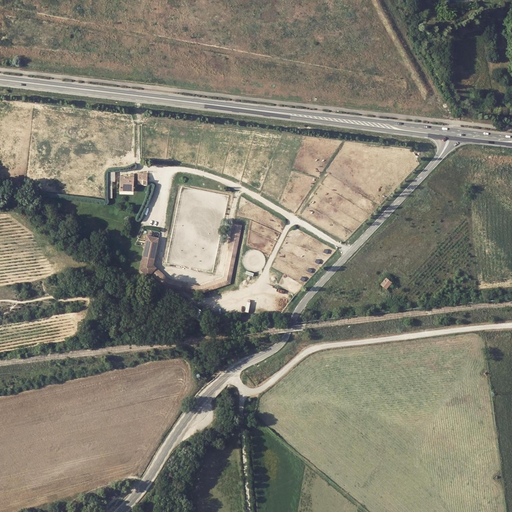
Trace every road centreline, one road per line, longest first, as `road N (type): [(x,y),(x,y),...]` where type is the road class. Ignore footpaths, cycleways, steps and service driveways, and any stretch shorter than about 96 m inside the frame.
road 1 (unclassified): [(229,374),(257,391),(307,350),(511,325)]
road 2 (tertiary): [(436,160),(305,300),(279,346),(229,374)]
road 3 (secondary): [(242,108),(0,79)]
road 4 (secondary): [(452,129),(242,108)]
road 5 (secondary): [(242,108),(444,137)]
road 6 (tertiary): [(229,374),(197,404),(120,511)]
road 7 (track): [(245,389),(249,511)]
